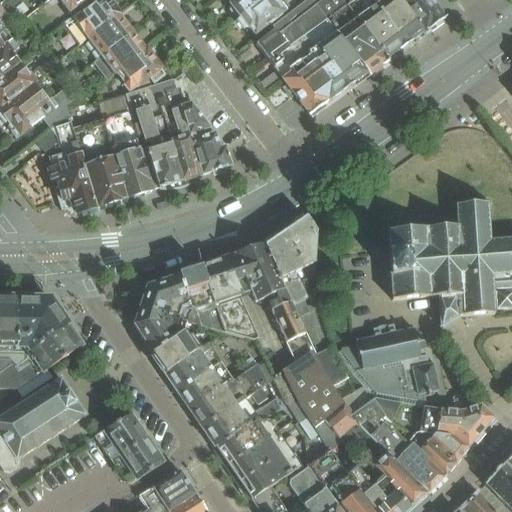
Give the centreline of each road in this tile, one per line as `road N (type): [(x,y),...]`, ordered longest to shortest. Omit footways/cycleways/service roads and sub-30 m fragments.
road 1 (residential): [(81,265),(78,283),(188,441),(173,468),(123,499),(93,486),(50,511)]
road 2 (tertiary): [(302,180),(497,39)]
road 3 (residential): [(164,0),(302,180)]
road 4 (tertiary): [(152,245),(233,218),(302,180)]
